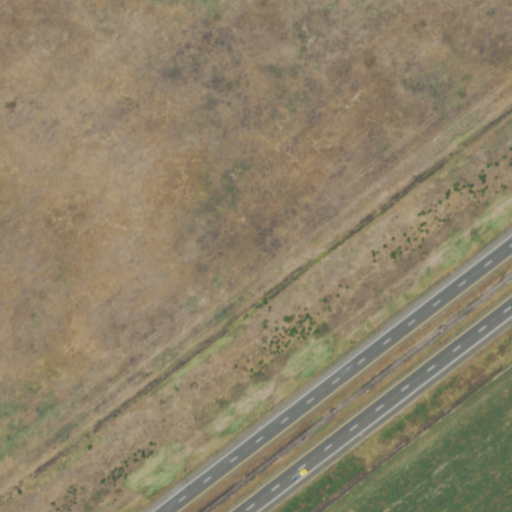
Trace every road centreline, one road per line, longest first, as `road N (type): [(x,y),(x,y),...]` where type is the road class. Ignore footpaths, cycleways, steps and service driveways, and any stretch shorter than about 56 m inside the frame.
road 1 (trunk): [(511,245),(164,511)]
road 2 (trunk): [(245,511),(511,307)]
